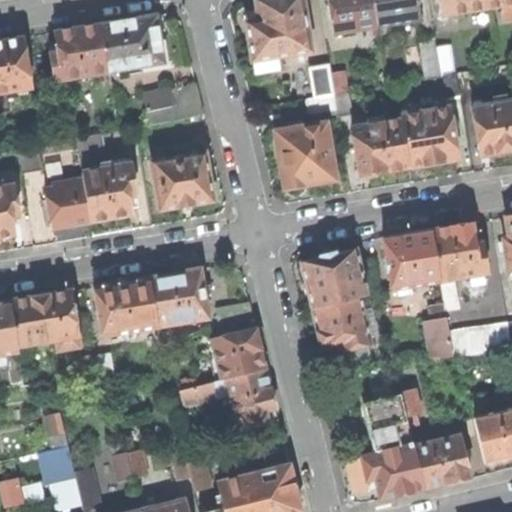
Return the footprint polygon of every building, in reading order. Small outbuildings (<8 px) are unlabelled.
[(256,0),(260,20),(266,58),(277,56),(312,50),(303,0),(256,0)] [(329,0),(335,33),(379,26),(374,0),(329,0)] [(374,0),(379,26),(422,19),(418,0),(374,0)] [(487,8),(485,0),(440,0),(443,15),(487,8)] [(511,0),(485,0),(487,8),(503,5),(505,18),(511,16),(511,0)] [(100,24),(108,72),(163,63),(156,19),(145,21),(144,17),(100,24)] [(279,69),(277,56),(266,58),(260,20),(253,21),(247,22),(253,60),(255,60),(257,73),(279,69)] [(50,53),(55,81),(108,72),(100,24),(54,32),(58,52),(50,53)] [(0,40),(0,92),(32,87),(24,37),(19,37),(0,40)] [(421,40),(427,78),(442,75),(436,38),(421,40)] [(315,97),(335,94),(330,64),(311,67),(315,97)] [(457,73),(444,75),(448,98),(461,96),(457,73)] [(396,83),(398,98),(409,96),(407,81),(396,83)] [(176,105),(147,110),(150,124),(186,119),(204,116),(197,83),(172,89),(176,105)] [(147,110),(176,105),(172,89),(145,96),(147,110)] [(335,94),(337,109),(338,117),(353,115),(349,91),(335,94)] [(310,113),(337,109),(335,94),(315,97),(308,98),(310,113)] [(433,102),(434,109),(446,107),(445,100),(433,102)] [(511,149),(511,100),(472,107),(480,155),(492,153),(511,149)] [(401,119),(409,167),(452,160),(459,159),(450,106),(446,107),(434,109),(400,114),(401,119)] [(369,117),(370,124),(384,122),(383,115),(369,117)] [(291,129),(276,131),(281,157),(286,188),(287,190),(290,194),(295,195),(299,195),(303,193),(305,191),(306,188),(307,185),(308,184),(338,179),(328,122),(307,126),(305,119),(290,122),(291,129)] [(352,127),(360,175),(365,174),(409,167),(401,119),(384,122),(370,124),(352,127)] [(78,137),(81,153),(105,149),(102,132),(78,137)] [(18,147),(23,173),(41,170),(37,144),(18,147)] [(153,160),(161,209),(183,206),(186,205),(192,204),(214,201),(206,151),(192,154),(153,160)] [(139,206),(131,158),(102,163),(102,167),(83,171),(84,174),(84,177),(92,221),(133,214),(132,207),(139,206)] [(54,183),(84,177),(84,174),(53,179),(54,183)] [(53,227),(92,221),(84,177),(54,183),(45,184),(53,227)] [(0,240),(1,242),(10,240),(12,234),(15,234),(12,215),(21,214),(15,183),(0,185),(0,240)] [(432,228),(441,280),(454,278),(471,275),(482,273),(489,272),(482,229),(474,230),(473,222),(451,225),(432,228)] [(384,237),(392,289),(396,288),(414,285),(441,280),(432,228),(406,233),(384,237)] [(308,285),(314,308),(361,296),(368,294),(367,290),(360,262),(356,249),(338,253),(337,250),(328,253),(320,254),(320,258),(301,262),(302,264),(299,268),(302,280),(304,283),(308,285)] [(373,259),(360,262),(367,290),(378,287),(373,259)] [(159,325),(210,317),(205,290),(204,290),(194,292),(193,284),(190,268),(169,272),(150,275),(159,325)] [(482,273),(471,275),(472,282),(483,280),(482,273)] [(121,280),(94,285),(102,335),(159,325),(150,275),(121,280)] [(444,300),(458,297),(454,278),(441,280),(444,300)] [(202,282),(193,284),(194,292),(204,290),(202,282)] [(414,285),(396,288),(398,297),(416,294),(414,285)] [(55,339),(57,350),(80,346),(70,289),(39,294),(10,299),(18,345),(55,339)] [(318,334),(321,347),(337,343),(342,342),(344,350),(372,343),(369,332),(366,317),(361,296),(314,308),(318,327),(317,328),(318,334)] [(459,308),(458,297),(444,300),(445,304),(446,310),(459,308)] [(18,345),(10,299),(0,300),(0,353),(19,351),(18,345)] [(217,307),(220,326),(255,318),(251,302),(233,305),(217,307)] [(446,310),(445,304),(432,306),(434,319),(447,317),(446,310)] [(373,315),(366,317),(369,332),(377,330),(373,315)] [(430,357),(453,355),(449,331),(447,317),(434,319),(425,321),(430,357)] [(497,324),(501,352),(511,351),(511,339),(509,322),(497,324)] [(468,328),(472,354),(501,352),(497,324),(468,328)] [(216,352),(224,380),(228,379),(267,369),(262,348),(257,328),(213,339),(216,352)] [(468,328),(449,331),(453,355),(459,355),(472,354),(468,328)] [(342,342),(337,343),(342,362),(394,359),(390,341),(372,343),(344,350),(342,342)] [(22,368),(19,351),(0,353),(0,362),(9,361),(10,370),(22,368)] [(210,354),(217,382),(224,380),(216,352),(210,354)] [(96,356),(96,353),(80,355),(84,380),(100,379),(96,356)] [(96,356),(100,379),(110,378),(116,378),(112,353),(96,356)] [(240,430),(269,423),(266,411),(277,409),(272,391),(267,369),(228,379),(231,394),(240,430)] [(231,394),(228,379),(224,380),(217,382),(181,391),(185,405),(231,394)] [(402,395),(407,417),(421,414),(415,389),(402,392),(402,395)] [(376,479),(381,500),(401,496),(425,490),(414,448),(407,417),(402,395),(365,404),(378,455),(363,458),(368,481),(376,479)] [(511,458),(511,409),(475,419),(485,465),(509,459),(511,458)] [(51,437),(66,433),(62,413),(47,417),(51,437)] [(124,438),(125,443),(133,478),(148,475),(139,435),(124,438)] [(461,436),(414,448),(425,490),(449,484),(471,479),(461,436)] [(133,478),(125,443),(112,446),(120,481),(133,478)] [(47,484),(76,478),(69,447),(40,453),(47,484)] [(176,483),(191,479),(188,464),(185,454),(170,457),(176,483)] [(368,481),(363,458),(346,462),(354,494),(370,490),(368,481)] [(188,464),(191,479),(194,491),(211,487),(208,475),(205,460),(188,464)] [(226,508),(227,511),(301,511),(290,465),(220,482),(224,496),(226,508)] [(94,479),(77,483),(84,510),(101,506),(94,479)] [(6,483),(11,507),(25,504),(19,480),(6,483)] [(220,510),(226,508),(224,496),(217,497),(220,510)] [(142,511),(189,511),(187,502),(142,511)]
